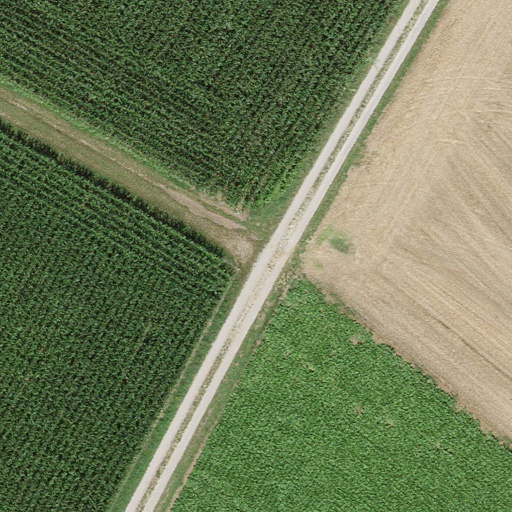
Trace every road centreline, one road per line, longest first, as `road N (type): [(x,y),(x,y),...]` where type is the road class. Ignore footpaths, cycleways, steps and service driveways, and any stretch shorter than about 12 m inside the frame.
road 1 (track): [(133,511),(413,0)]
road 2 (track): [(0,115),(261,266)]
